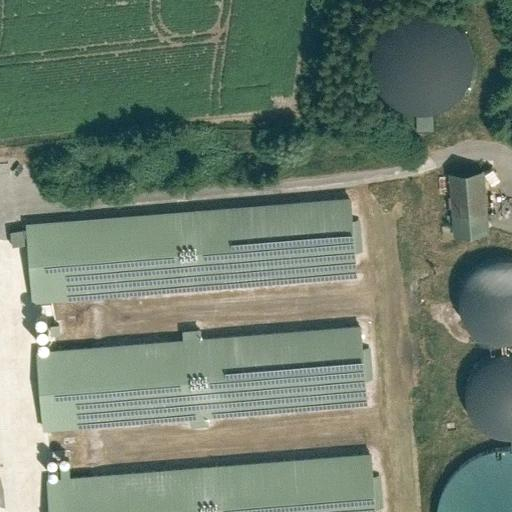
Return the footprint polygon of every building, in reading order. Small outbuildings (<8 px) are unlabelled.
[(374,86),(386,98),(401,106),(417,109),(434,106),(448,98),(460,85),(466,70),(467,53),(463,37),(454,23),(441,13),(425,8),(408,8),(392,13),(379,24),(370,38),(366,54),(367,71),(374,86)] [(415,112),(416,128),(432,127),(431,111),(415,112)] [(444,170),(449,231),(485,228),(480,167),(444,170)] [(346,193),(22,219),(28,301),(354,275),(351,249),(362,248),(359,217),(348,218),(346,193)] [(460,270),(452,285),(451,302),(456,318),(467,331),(482,339),(499,340),(511,335),(511,257),(506,255),(489,253),(473,259),(460,270)] [(55,321),(44,321),(45,332),(56,331),(55,321)] [(358,345),(357,322),(195,335),(195,326),(177,327),(178,337),(32,348),(39,428),(184,417),(185,425),(208,423),(208,415),(365,403),(363,378),(373,377),(370,344),(358,345)] [(467,365),(459,380),(458,397),(463,413),(474,426),(489,434),(506,435),(511,433),(511,349),(496,349),(480,354),(467,365)] [(511,511),(511,444),(496,445),(478,451),(462,461),(450,475),(441,492),(437,511),(511,511)] [(369,474),(367,449),(66,473),(65,464),(56,464),(57,475),(40,476),(43,511),(372,511),(372,507),(383,506),(380,473),(369,474)]
